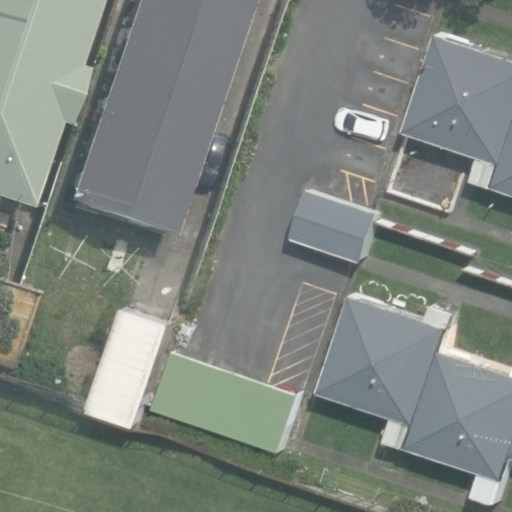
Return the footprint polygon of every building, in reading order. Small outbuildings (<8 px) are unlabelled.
[(0,0),(0,198),(26,208),(55,122),(65,126),(84,70),(74,67),(96,0),(0,0)] [(132,0),(64,200),(170,236),(250,0),(132,0)] [(511,50),(444,28),(410,128),(484,153),(477,175),(511,186),(511,50)] [(297,236),(369,259),(386,208),(314,185),(297,236)] [(0,370),(9,373),(35,294),(0,282),(0,370)] [(511,367),(446,346),(459,308),(436,300),(432,313),(356,288),(324,388),(397,411),(390,436),(482,466),(475,491),(502,500),(511,469),(511,367)] [(95,406),(143,422),(177,321),(128,305),(95,406)] [(159,406),(286,450),(307,390),(180,346),(159,406)]
